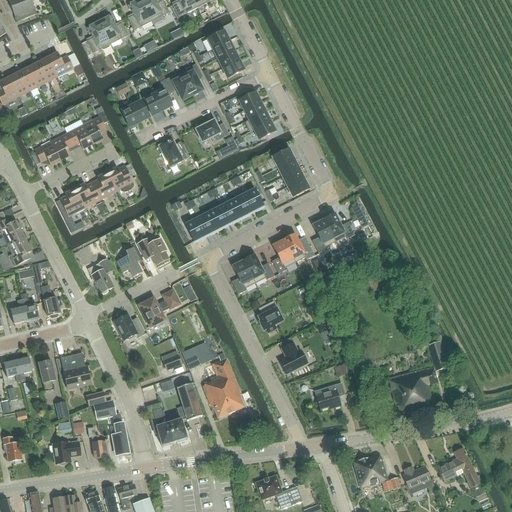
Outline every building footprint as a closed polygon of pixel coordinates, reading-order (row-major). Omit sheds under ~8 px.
[(8,0),(11,9),(31,1),(30,0),(8,0)] [(151,23),(139,0),(135,0),(130,3),(131,5),(129,6),(134,16),(127,19),(134,32),(151,23)] [(139,0),(151,23),(169,13),(163,1),(157,4),(154,0),(139,0)] [(197,9),(192,0),(178,0),(179,2),(172,6),(178,18),(197,9)] [(192,0),(197,9),(213,0),(192,0)] [(11,9),(15,17),(16,23),(36,15),(31,1),(11,9)] [(107,16),(98,21),(110,45),(128,36),(122,24),(116,27),(111,17),(108,18),(107,16)] [(24,24),(28,33),(44,27),(41,18),(24,24)] [(110,45),(98,21),(89,25),(90,27),(88,29),(93,39),(87,42),(93,54),(110,45)] [(175,22),(169,24),(171,30),(177,28),(175,22)] [(208,40),(213,50),(229,42),(224,32),(208,40)] [(213,50),(218,60),(234,51),(229,42),(213,50)] [(218,60),(223,69),(239,61),(234,51),(218,60)] [(57,55),(47,60),(57,78),(73,70),(67,58),(61,61),(57,55)] [(47,83),(57,78),(47,60),(41,63),(40,60),(36,62),(47,83)] [(239,61),(223,69),(228,79),(244,71),(239,61)] [(37,88),(47,83),(36,62),(33,64),(34,66),(28,69),(37,88)] [(196,65),(181,73),(192,96),(202,91),(196,79),(202,76),(196,65)] [(28,92),(37,88),(28,69),(22,72),(21,70),(17,72),(28,92)] [(15,76),(9,79),(18,97),(28,92),(17,72),(13,74),(15,76)] [(181,73),(165,80),(171,92),(176,89),(183,101),(192,96),(181,73)] [(136,76),(131,79),(136,88),(141,85),(136,76)] [(0,84),(3,90),(0,92),(0,101),(2,106),(18,97),(9,79),(0,83),(0,84)] [(164,91),(154,96),(162,112),(172,106),(166,95),(171,92),(165,80),(160,83),(164,91)] [(240,103),(244,111),(260,103),(255,93),(246,98),(244,94),(228,102),(231,108),(240,103)] [(162,112),(154,96),(144,101),(152,117),(162,112)] [(141,102),(131,107),(139,123),(149,118),(141,102)] [(245,123),(265,113),(260,103),(244,111),(240,114),(242,118),(246,115),(249,121),(245,123)] [(139,123),(131,107),(121,112),(129,128),(139,123)] [(203,111),(207,121),(213,118),(208,108),(203,111)] [(245,123),(250,133),(270,122),(265,113),(245,123)] [(99,119),(83,127),(92,145),(102,140),(99,134),(105,131),(103,125),(108,123),(103,114),(98,116),(98,117),(99,119)] [(208,124),(196,131),(202,143),(214,137),(216,142),(228,136),(223,125),(218,128),(214,121),(208,124)] [(270,122),(250,133),(254,131),(259,141),(275,132),(270,122)] [(83,127),(67,135),(73,147),(79,144),(83,150),(92,145),(83,127)] [(67,135),(51,144),(60,162),(70,157),(67,150),(73,147),(67,135)] [(239,150),(232,138),(225,142),(228,147),(216,153),(220,160),(232,154),(239,150)] [(168,145),(159,149),(170,169),(183,162),(181,158),(187,155),(181,144),(175,147),(173,143),(169,146),(168,145)] [(50,167),(60,162),(51,144),(35,152),(41,164),(47,160),(50,167)] [(289,150),(273,158),(278,168),(294,160),(289,150)] [(294,160),(278,168),(283,178),(299,170),(294,160)] [(107,170),(106,171),(117,192),(120,190),(121,192),(123,193),(125,193),(127,193),(130,191),(132,190),(133,188),(133,186),(132,184),(133,184),(124,168),(118,171),(117,169),(115,170),(114,168),(112,168),(111,169),(109,170),(107,170)] [(299,170),(283,178),(288,188),(304,180),(299,170)] [(100,201),(116,192),(106,171),(103,173),(100,174),(98,176),(99,178),(97,179),(98,181),(92,184),(98,195),(100,201)] [(304,180),(288,188),(293,198),(309,190),(304,180)] [(76,186),(73,188),(84,209),(100,201),(98,195),(92,184),(86,188),(85,186),(83,186),(82,184),(79,185),(76,186)] [(68,217),(84,209),(73,188),(71,189),(68,191),(65,192),(67,195),(65,196),(66,198),(60,201),(68,217)] [(255,190),(243,196),(251,213),(263,207),(255,190)] [(243,196),(231,202),(240,219),(251,213),(243,196)] [(231,202),(220,208),(229,225),(240,219),(231,202)] [(220,208),(208,214),(217,231),(229,225),(220,208)] [(208,214),(197,219),(206,237),(217,231),(208,214)] [(335,215),(324,221),(335,243),(345,238),(347,240),(355,236),(348,223),(341,227),(335,215)] [(206,237),(197,219),(185,226),(194,243),(206,237)] [(7,220),(0,223),(0,232),(6,246),(24,237),(20,230),(22,229),(19,223),(17,224),(16,222),(10,226),(7,221),(7,220)] [(324,221),(313,226),(319,238),(312,242),(318,254),(326,250),(325,248),(335,243),(324,221)] [(295,236),(284,241),(296,263),(305,258),(307,260),(315,256),(305,239),(298,242),(295,236)] [(24,237),(6,246),(11,255),(9,256),(12,262),(14,267),(30,259),(27,254),(31,252),(30,250),(32,250),(29,244),(27,244),(24,237)] [(147,240),(137,246),(145,261),(151,258),(156,267),(168,261),(164,253),(166,252),(160,240),(150,245),(147,240)] [(296,263),(284,241),(273,247),(279,258),(272,262),(278,275),(286,271),(285,269),(296,263)] [(135,262),(141,259),(134,245),(127,249),(129,251),(124,253),(127,258),(116,263),(122,274),(129,271),(132,279),(141,274),(135,262)] [(345,264),(340,254),(335,256),(340,267),(345,264)] [(254,256),(244,262),(255,284),(265,279),(266,281),(275,277),(268,264),(260,268),(254,256)] [(102,271),(91,277),(100,295),(101,295),(103,296),(107,294),(107,292),(113,289),(106,275),(112,272),(106,261),(99,265),(102,271)] [(255,284),(244,262),(233,267),(239,279),(232,283),(238,296),(246,291),(245,289),(255,284)] [(39,265),(32,267),(32,268),(34,278),(35,285),(36,285),(40,284),(42,284),(39,273),(41,272),(39,265)] [(370,277),(376,291),(399,280),(392,265),(370,277)] [(41,292),(42,294),(47,317),(50,317),(50,318),(51,319),(56,318),(57,317),(57,315),(59,315),(56,299),(52,299),(49,287),(40,288),(41,292)] [(165,302),(156,306),(153,301),(139,308),(150,328),(163,321),(160,315),(169,310),(179,305),(172,292),(163,297),(165,302)] [(25,294),(20,295),(21,301),(26,322),(29,322),(31,323),(36,322),(37,320),(39,320),(35,305),(30,307),(27,294),(25,294)] [(18,309),(10,311),(13,325),(26,322),(21,301),(17,302),(18,309)] [(262,316),(258,318),(259,321),(260,322),(259,323),(263,332),(266,330),(268,334),(276,330),(274,326),(283,322),(276,308),(276,309),(273,303),(259,310),(262,316)] [(313,307),(307,310),(315,325),(320,322),(313,307)] [(117,329),(117,331),(118,335),(120,336),(123,342),(127,340),(129,340),(132,339),(133,337),(136,335),(138,339),(145,335),(137,321),(131,324),(127,316),(114,323),(117,329)] [(285,359),(279,362),(286,376),(308,364),(301,351),(298,352),(293,344),(281,350),(285,359)] [(427,386),(437,384),(434,372),(447,368),(440,344),(439,344),(427,347),(433,368),(389,379),(398,418),(425,411),(424,408),(432,406),(427,386)] [(183,349),(186,360),(193,358),(189,347),(183,349)] [(194,353),(200,366),(207,363),(200,350),(194,353)] [(82,358),(82,355),(60,359),(67,391),(81,388),(90,386),(91,386),(86,367),(85,368),(83,362),(85,361),(84,358),(82,358)] [(162,362),(166,372),(182,366),(178,356),(162,362)] [(15,362),(21,383),(26,382),(24,375),(31,373),(28,359),(15,362)] [(211,383),(202,387),(212,411),(213,410),(216,416),(217,419),(224,416),(244,408),(239,396),(241,396),(226,360),(225,361),(221,362),(213,365),(212,366),(217,378),(210,381),(211,383)] [(6,379),(15,377),(17,384),(21,383),(15,362),(3,365),(6,379)] [(51,382),(55,381),(51,362),(38,365),(45,392),(53,390),(51,382)] [(23,385),(26,395),(31,393),(28,383),(23,385)] [(179,389),(177,389),(182,407),(177,409),(181,421),(186,419),(187,423),(201,418),(191,385),(186,387),(185,383),(178,385),(179,389)] [(338,397),(344,395),(341,384),(314,392),(320,411),(334,407),(334,408),(341,407),(338,397)] [(7,391),(11,403),(17,401),(14,389),(7,391)] [(104,393),(90,396),(93,406),(106,402),(104,393)] [(159,397),(144,401),(154,435),(157,434),(161,448),(186,440),(181,421),(168,425),(167,422),(165,422),(162,412),(164,412),(159,397)] [(1,403),(4,416),(10,414),(8,402),(1,403)] [(65,402),(54,404),(58,419),(68,416),(65,402)] [(118,415),(99,418),(101,430),(111,429),(116,428),(117,432),(118,436),(112,437),(114,450),(116,449),(118,456),(129,454),(127,446),(128,446),(127,441),(126,441),(124,427),(121,427),(118,415)] [(94,429),(87,430),(89,439),(91,438),(94,460),(109,458),(106,442),(99,443),(98,437),(95,438),(94,431),(94,429)] [(2,440),(4,454),(7,453),(8,463),(14,462),(15,464),(20,463),(20,461),(21,461),(19,444),(12,445),(12,439),(2,440)] [(70,458),(80,457),(78,443),(68,445),(68,444),(53,446),(56,465),(59,465),(61,466),(66,466),(67,464),(70,463),(70,458)] [(456,460),(437,469),(444,483),(463,474),(465,478),(470,490),(480,485),(474,474),(462,449),(453,454),(456,460)] [(360,489),(374,485),(378,499),(370,501),(372,505),(365,507),(366,511),(412,511),(401,488),(399,479),(387,482),(380,458),(372,460),(372,457),(352,463),(360,489)] [(405,476),(403,477),(409,490),(411,495),(432,486),(430,481),(424,468),(414,472),(412,467),(411,468),(409,467),(405,469),(404,470),(403,471),(405,476)] [(262,482),(254,485),(260,502),(274,497),(279,509),(280,511),(301,503),(301,501),(296,488),(281,493),(275,477),(267,480),(266,480),(262,481),(262,482)] [(124,511),(129,511),(126,499),(136,496),(133,486),(117,490),(122,511),(124,511)] [(118,511),(113,488),(103,491),(108,509),(112,508),(112,511),(118,511)] [(85,496),(84,496),(89,510),(89,511),(102,511),(96,492),(90,494),(89,493),(86,494),(85,496)] [(41,511),(38,494),(28,495),(29,502),(30,511),(41,511)] [(74,496),(63,498),(65,511),(81,511),(80,502),(75,502),(74,496)] [(65,511),(63,498),(52,500),(54,509),(49,510),(49,511),(65,511)] [(132,505),(134,511),(153,511),(148,499),(132,505)] [(0,511),(10,511),(7,500),(0,502),(0,511)]
